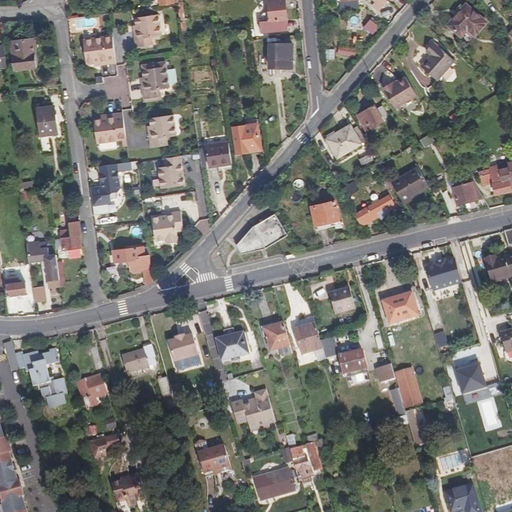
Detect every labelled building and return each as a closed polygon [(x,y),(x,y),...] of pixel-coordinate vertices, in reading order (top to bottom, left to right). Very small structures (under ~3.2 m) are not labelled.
[(261,32),(288,29),(284,0),(283,0),(278,0),(268,0),(271,20),(260,21),(261,32)] [(339,0),(342,0),(345,0),(346,4),(353,3),(353,0),(375,0),(378,2),(375,6),(379,11),(389,1),(387,0),(339,0)] [(487,23),(467,6),(449,26),(466,41),(473,33),(476,36),(487,23)] [(135,18),(136,26),(136,32),(133,32),(135,48),(152,46),(151,38),(160,37),(158,16),(135,18)] [(112,37),(103,38),(83,41),(86,63),(94,62),(99,62),(99,66),(116,64),(113,47),(112,37)] [(36,67),(33,39),(11,41),(15,70),(36,67)] [(267,46),(265,40),(256,41),(257,48),(267,46)] [(455,62),(434,43),(427,51),(431,56),(421,67),(436,81),(455,62)] [(293,68),(293,44),(270,44),(271,69),(293,68)] [(357,56),(357,47),(340,46),(339,55),(357,56)] [(336,59),(336,49),(326,49),(327,60),(336,59)] [(142,71),(143,78),(144,84),(140,84),(143,100),(144,100),(160,98),(159,89),(168,88),(165,68),(142,71)] [(394,84),(393,83),(384,88),(396,108),(417,96),(406,77),(394,84)] [(59,133),(55,105),(37,108),(41,135),(59,133)] [(383,120),(377,110),(375,106),(365,112),(367,115),(360,119),(368,131),(384,121),(383,120)] [(383,106),(377,110),(383,120),(389,117),(383,106)] [(122,113),(107,116),(108,119),(102,119),(94,121),(97,143),(118,141),(117,139),(125,138),(122,113)] [(150,119),(151,126),(152,132),(148,132),(151,149),(168,147),(167,138),(176,137),(173,116),(150,119)] [(261,150),(257,124),(233,127),(238,153),(261,150)] [(367,141),(359,127),(355,130),(352,125),(330,138),(341,157),(367,141)] [(201,126),(196,127),(200,154),(203,170),(208,169),(201,126)] [(429,135),(421,140),(426,148),(434,143),(429,135)] [(209,167),(233,163),(229,142),(206,145),(209,167)] [(416,152),(412,145),(407,147),(412,155),(416,152)] [(360,167),(370,162),(367,156),(357,161),(360,167)] [(181,157),(163,160),(164,168),(156,169),(160,190),(185,186),(181,157)] [(102,185),(91,186),(96,215),(110,213),(108,204),(112,201),(111,197),(117,197),(116,191),(123,190),(120,171),(127,170),(126,162),(100,165),(102,185)] [(499,166),(489,169),(486,170),(478,172),(477,173),(484,185),(493,182),(497,195),(511,191),(510,182),(511,181),(511,163),(508,164),(509,168),(500,170),(499,166)] [(395,187),(405,204),(412,200),(410,197),(430,185),(419,167),(392,183),(393,185),(395,187)] [(389,187),(393,185),(392,183),(388,175),(384,177),(389,187)] [(31,180),(18,182),(19,191),(28,190),(33,189),(31,180)] [(458,205),(484,197),(476,182),(465,185),(463,182),(452,184),(458,205)] [(28,190),(19,191),(20,199),(29,198),(28,190)] [(359,213),(366,225),(380,217),(383,220),(391,215),(388,209),(394,205),(389,197),(359,213)] [(311,208),(316,226),(332,222),(339,220),(334,202),(311,208)] [(184,231),(181,212),(166,214),(167,217),(153,219),(156,242),(167,240),(168,245),(179,244),(177,232),(184,231)] [(355,216),(362,227),(366,225),(359,213),(355,216)] [(241,254),(265,249),(288,235),(275,214),(252,227),(237,245),(241,254)] [(83,236),(81,221),(70,223),(71,229),(61,230),(64,249),(67,249),(68,254),(70,255),(85,253),(84,246),(82,246),(81,236),(83,236)] [(40,242),(26,245),(29,262),(41,260),(42,269),(47,269),(49,289),(62,287),(57,256),(49,258),(48,249),(41,250),(40,242)] [(146,283),(154,282),(150,253),(145,254),(144,246),(115,251),(117,261),(127,259),(128,264),(130,263),(131,270),(135,272),(140,272),(144,268),(146,283)] [(511,276),(511,255),(496,261),(495,257),(485,260),(492,282),(511,276)] [(426,268),(433,292),(462,283),(455,260),(446,263),(445,260),(435,263),(436,266),(426,268)] [(18,283),(18,278),(6,279),(8,297),(27,294),(26,282),(18,283)] [(44,287),(32,288),(34,303),(46,301),(44,287)] [(356,309),(351,289),(330,295),(336,315),(356,309)] [(419,317),(413,295),(384,303),(390,326),(419,317)] [(319,363),(327,361),(322,343),(314,318),(300,322),(302,329),(295,331),(303,357),(316,353),(319,363)] [(291,346),(284,324),(265,330),(272,352),(291,346)] [(226,338),(218,340),(222,361),(231,358),(232,362),(240,360),(239,357),(248,354),(243,334),(235,336),(234,329),(224,331),(226,338)] [(511,330),(501,334),(506,352),(511,350),(511,330)] [(175,363),(199,356),(193,338),(185,340),(185,339),(177,341),(177,343),(169,345),(175,363)] [(4,346),(12,374),(25,370),(26,373),(29,373),(33,387),(39,386),(44,401),(47,400),(50,409),(59,407),(59,406),(67,404),(64,395),(68,394),(63,379),(51,382),(46,367),(59,363),(56,350),(50,351),(50,353),(39,357),(37,353),(23,357),(21,354),(15,355),(12,344),(4,346)] [(127,375),(157,367),(155,361),(155,359),(152,346),(143,349),(144,352),(122,357),(127,375)] [(343,376),(368,371),(364,350),(338,356),(343,376)] [(199,356),(175,363),(178,373),(201,366),(199,356)] [(456,373),(463,395),(487,388),(479,365),(471,368),(471,371),(465,373),(464,370),(456,373)] [(381,384),(395,379),(392,366),(377,370),(381,384)] [(399,393),(405,412),(423,406),(412,373),(398,377),(402,391),(399,393)] [(107,395),(101,376),(78,383),(83,400),(90,398),(92,406),(99,405),(97,398),(107,395)] [(176,408),(167,378),(158,381),(167,411),(176,408)] [(171,387),(175,400),(184,397),(180,383),(171,387)] [(243,402),(231,405),(237,426),(248,422),(249,425),(257,423),(259,428),(276,423),(266,388),(254,391),(257,400),(258,403),(249,405),(244,407),(243,402)] [(447,400),(453,398),(450,388),(444,390),(447,400)] [(396,390),(390,392),(393,399),(398,398),(396,390)] [(454,401),(443,405),(446,414),(456,411),(454,401)] [(409,424),(416,448),(421,447),(412,415),(407,417),(409,424)] [(398,428),(409,424),(407,417),(395,421),(398,428)] [(491,449),(507,444),(499,417),(483,422),(491,449)] [(395,421),(389,423),(392,430),(398,428),(395,421)] [(0,492),(5,511),(27,511),(23,496),(25,496),(20,480),(18,481),(10,452),(12,451),(8,437),(4,438),(0,423),(0,492)] [(257,423),(249,425),(251,433),(260,431),(259,428),(257,423)] [(88,435),(95,433),(93,425),(86,428),(88,435)] [(297,447),(293,435),(287,437),(290,449),(297,447)] [(317,435),(306,438),(308,444),(319,441),(317,435)] [(106,440),(109,452),(121,448),(117,437),(106,440)] [(105,438),(90,443),(98,469),(104,467),(102,460),(109,458),(108,453),(109,453),(109,452),(106,440),(105,438)] [(320,444),(316,445),(318,454),(325,452),(322,443),(320,444)] [(308,446),(309,450),(316,473),(323,471),(318,454),(316,445),(308,446)] [(205,474),(213,472),(219,470),(220,473),(232,469),(225,446),(199,454),(205,474)] [(293,458),(297,457),(296,454),(309,450),(308,446),(291,451),(293,458)] [(290,449),(283,451),(287,464),(294,463),(293,458),(291,451),(290,449)] [(294,463),(296,467),(298,466),(301,475),(302,475),(304,479),(311,477),(310,473),(312,472),(306,454),(297,457),(293,458),(294,463)] [(273,494),(275,498),(297,492),(290,469),(255,479),(262,502),(269,500),(268,495),(273,494)] [(146,501),(138,475),(120,480),(120,482),(111,484),(118,506),(126,503),(128,510),(138,507),(137,504),(146,501)] [(480,511),(472,484),(445,492),(451,511),(453,511),(464,509),(465,511),(480,511)] [(243,505),(245,511),(249,511),(254,510),(252,502),(243,505)]
